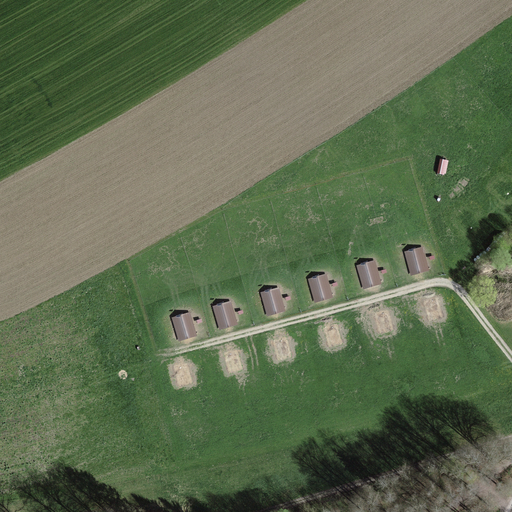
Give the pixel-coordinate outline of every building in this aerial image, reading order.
[(437,174),(445,175),(448,160),(440,158),(437,174)] [(422,247),(403,252),(410,276),(429,271),(422,247)] [(375,260),(356,265),(363,289),(382,284),(375,260)] [(326,274),(307,279),(314,303),(333,298),(326,274)] [(279,287),(260,292),(267,316),(286,311),(279,287)] [(443,294),(424,296),(427,321),(446,318),(443,294)] [(231,301),(212,306),(219,330),(238,325),(231,301)] [(370,311),(376,335),(396,331),(389,306),(370,311)] [(190,311),(171,317),(178,341),(197,335),(190,311)] [(340,319),(320,323),(326,348),(345,344),(340,319)] [(268,338),(274,362),(294,357),(287,333),(268,338)] [(241,346),(221,348),(224,373),(244,370),(241,346)] [(170,361),(173,386),(192,384),(189,359),(170,361)]
